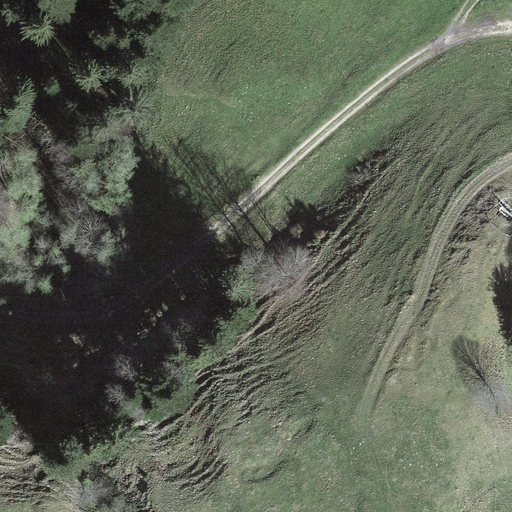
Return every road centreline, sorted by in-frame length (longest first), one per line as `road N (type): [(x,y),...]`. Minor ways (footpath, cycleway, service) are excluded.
road 1 (track): [(511,25),(467,32),(417,60),(120,305),(73,322),(0,307)]
road 2 (track): [(364,411),(452,217),(511,162)]
